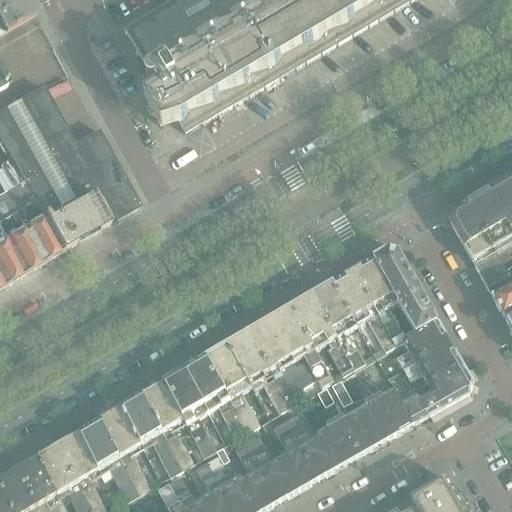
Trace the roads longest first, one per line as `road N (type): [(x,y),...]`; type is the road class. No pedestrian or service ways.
road 1 (secondary): [(0,428),(398,198)]
road 2 (secondary): [(511,49),(183,239)]
road 3 (residential): [(61,20),(183,239)]
road 4 (residential): [(511,398),(398,198)]
road 5 (secondary): [(183,239),(0,347)]
road 6 (residential): [(460,440),(336,511)]
road 7 (secondary): [(398,198),(511,128)]
